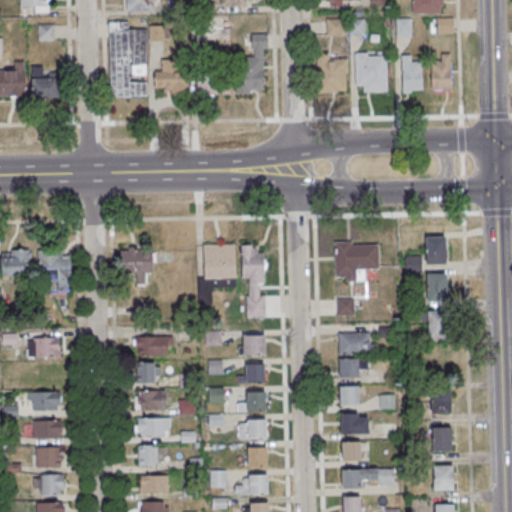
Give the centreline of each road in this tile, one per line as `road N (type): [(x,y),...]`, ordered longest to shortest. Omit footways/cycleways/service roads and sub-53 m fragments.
road 1 (residential): [(99,511),(84,0)]
road 2 (residential): [(304,511),(289,0)]
road 3 (tertiary): [(504,511),(489,0)]
road 4 (secondary): [(220,172),(0,175)]
road 5 (secondary): [(295,186),(511,190)]
road 6 (secondary): [(511,139),(353,142)]
